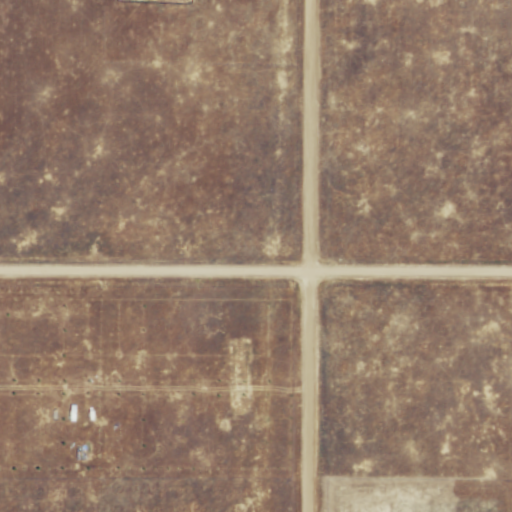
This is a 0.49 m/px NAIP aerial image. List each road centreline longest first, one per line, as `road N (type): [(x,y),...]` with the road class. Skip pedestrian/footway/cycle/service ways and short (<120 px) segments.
road 1 (residential): [(511,276),(0,278)]
road 2 (residential): [(306,511),(305,0)]
